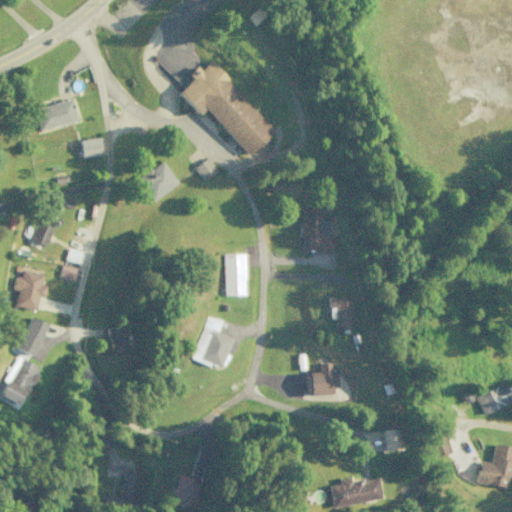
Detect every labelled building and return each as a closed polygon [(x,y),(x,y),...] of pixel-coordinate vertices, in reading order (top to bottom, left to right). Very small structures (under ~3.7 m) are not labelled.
[(246,153),(204,108),(198,114),(176,91),(191,77),(187,72),(195,64),(200,69),(212,58),(232,79),(227,83),(271,130),(246,153)] [(75,120),(69,98),(31,108),(36,129),(75,120)] [(77,140),(80,157),(99,154),(96,136),(77,140)] [(192,166),(201,180),(216,171),(206,157),(192,166)] [(176,183),(160,160),(133,178),(149,201),(176,183)] [(298,250),(332,251),(332,234),(326,234),(326,219),(320,219),(321,208),(299,207),(298,250)] [(44,245),(50,227),(34,221),(28,239),(44,245)] [(79,250),(65,247),(63,259),(76,262),(79,250)] [(221,253),(222,295),(242,294),(241,253),(221,253)] [(71,278),(73,267),(59,264),(57,275),(71,278)] [(40,272),(19,270),(18,276),(14,276),(10,306),(33,309),(34,296),(41,297),(42,285),(38,285),(40,272)] [(349,296),(324,296),(324,306),(332,306),(333,328),(350,328),(349,296)] [(190,357),(219,366),(228,336),(215,332),(219,319),(203,315),(190,357)] [(14,349),(31,355),(43,322),(25,316),(14,349)] [(122,323),(103,328),(108,350),(127,346),(122,323)] [(38,368),(20,357),(0,391),(0,395),(16,405),(38,368)] [(306,372),(307,394),(334,393),(333,370),(329,370),(329,362),(316,362),(316,371),(306,372)] [(510,400),(502,382),(472,395),(480,414),(510,400)] [(22,401),(31,406),(38,391),(30,387),(22,401)] [(382,451),(400,449),(397,428),(379,429),(382,451)] [(431,456),(448,453),(443,430),(426,434),(431,456)] [(474,482),(504,486),(505,477),(510,477),(511,463),(511,460),(509,460),(511,446),(491,443),(488,462),(477,460),(474,482)] [(137,471),(123,468),(115,505),(129,508),(137,471)] [(379,499),(376,477),(348,481),(347,477),(336,478),(337,484),(327,485),(329,505),(379,499)] [(197,483),(172,478),(168,503),(193,507),(197,483)]
